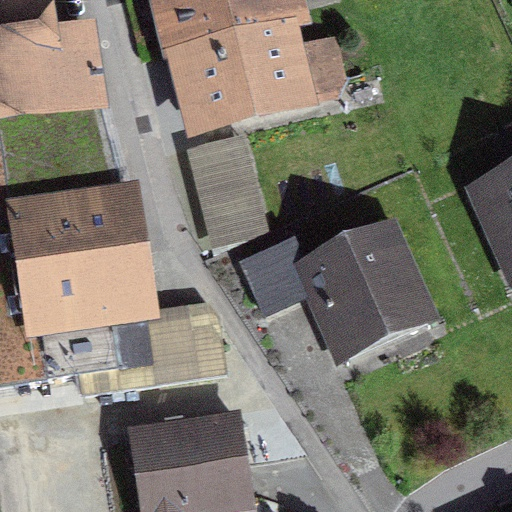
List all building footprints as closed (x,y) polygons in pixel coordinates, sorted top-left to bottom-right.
[(56,42),(49,0),(22,0),(0,3),(0,119),(75,108),(96,105),(85,37),(56,42)] [(291,55),(286,31),(305,27),(298,0),(166,0),(197,123),(342,88),(332,45),(291,55)] [(0,387),(150,365),(126,208),(91,214),(75,108),(0,119),(0,387)] [(511,274),(511,178),(478,193),(511,274)] [(303,269),(293,248),(246,272),(276,332),(315,312),(341,377),(444,337),(402,231),(303,269)] [(226,511),(254,508),(244,426),(133,440),(142,511),(226,511)]
